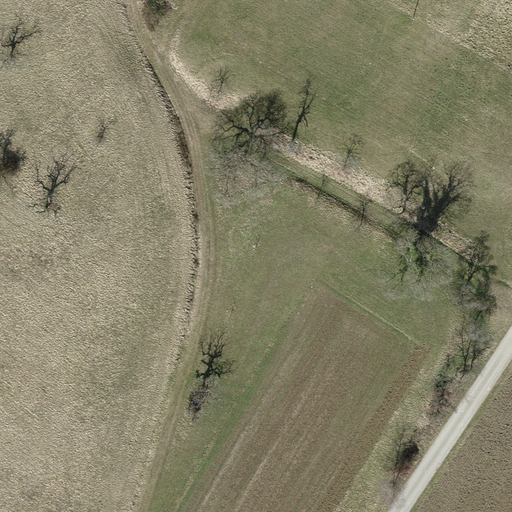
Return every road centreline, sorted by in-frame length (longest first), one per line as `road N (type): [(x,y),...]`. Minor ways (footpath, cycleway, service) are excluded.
road 1 (track): [(131,0),(168,69),(201,167),(210,248),(184,379),(141,511)]
road 2 (track): [(511,301),(402,226),(265,151),(209,112),(168,69)]
road 3 (residential): [(511,341),(398,511)]
